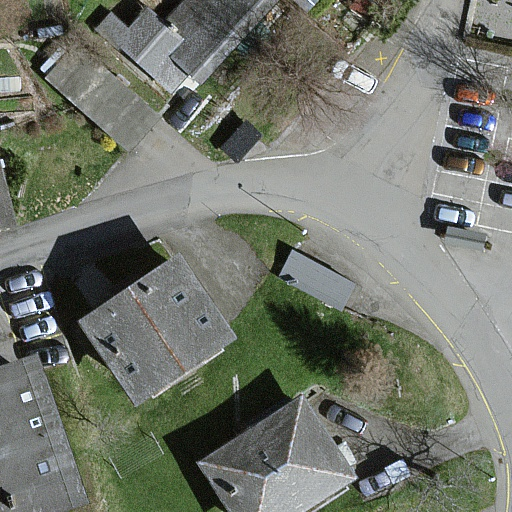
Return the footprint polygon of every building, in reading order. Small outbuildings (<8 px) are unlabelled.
[(183,0),(164,21),(150,8),(130,29),(114,15),(102,28),(170,91),(179,81),(189,70),(202,83),(279,0),(183,0)] [(0,171),(0,227),(13,224),(0,171)] [(233,335),(181,257),(90,318),(142,396),(233,335)] [(32,357),(0,367),(0,511),(57,511),(84,503),(32,357)] [(307,397),(210,456),(243,511),(298,511),(356,477),(307,397)]
